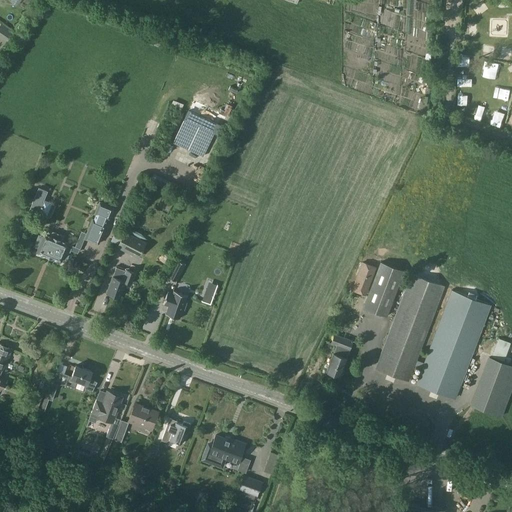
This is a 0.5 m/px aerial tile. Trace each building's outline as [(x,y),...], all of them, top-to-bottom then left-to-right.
[(43,199),(41,206),(38,212),(51,218),(56,205),(43,199)] [(93,219),(85,239),(100,245),(108,225),(105,224),(107,219),(109,220),(114,208),(100,202),(94,215),(97,216),(95,220),(93,219)] [(38,234),(33,246),(38,248),(37,251),(36,250),(36,251),(61,261),(62,258),(66,260),(71,248),(67,246),(68,243),(62,240),(64,236),(52,231),(50,235),(44,233),(43,236),(38,234)] [(142,241),(124,232),(117,246),(134,255),(142,241)] [(176,259),(167,277),(176,281),(185,263),(176,259)] [(380,262),(376,274),(363,307),(387,316),(404,271),(380,262)] [(116,267),(112,276),(106,293),(107,293),(107,295),(116,298),(118,297),(119,297),(125,281),(130,283),(134,273),(127,270),(126,271),(116,267)] [(411,274),(376,368),(409,380),(444,286),(411,274)] [(187,296),(188,296),(173,290),(173,291),(172,294),(167,293),(168,292),(167,292),(163,304),(164,304),(168,306),(165,313),(165,314),(179,319),(180,318),(179,318),(182,309),(184,310),(187,302),(185,302),(187,296)] [(452,290),(416,384),(455,398),(490,305),(452,290)] [(327,371),(326,373),(330,375),(331,373),(339,376),(339,375),(342,374),(343,371),(342,369),(346,358),(350,350),(353,340),(334,333),(330,344),(336,346),(334,353),(332,357),(330,358),(329,361),(330,364),(327,371)] [(0,344),(0,387),(3,379),(0,377),(0,371),(1,370),(3,370),(11,349),(0,344)] [(471,404),(501,416),(511,387),(511,365),(489,357),(471,404)] [(65,384),(73,387),(85,392),(86,388),(86,387),(92,390),(96,381),(89,377),(91,371),(75,365),(71,376),(68,375),(67,377),(65,376),(63,383),(65,384)] [(56,366),(52,377),(63,381),(67,370),(56,366)] [(40,395),(43,386),(34,383),(31,392),(40,395)] [(51,383),(41,410),(45,411),(49,400),(53,401),(58,385),(51,383)] [(102,402),(96,400),(91,413),(97,415),(97,416),(107,420),(109,416),(114,418),(121,398),(106,392),(102,402)] [(157,411),(135,403),(128,420),(151,428),(157,411)] [(168,442),(169,439),(181,444),(184,433),(186,434),(190,424),(183,421),(182,424),(176,422),(176,420),(169,418),(161,440),(168,442)] [(121,420),(114,439),(121,441),(128,422),(121,420)] [(226,439),(216,435),(212,445),(208,444),(203,459),(222,466),(225,458),(238,463),(245,444),(237,441),(237,443),(229,440),(228,441),(226,440),(226,439)] [(156,458),(160,446),(153,443),(148,456),(156,458)] [(245,491),(257,495),(261,483),(244,476),(239,488),(240,489),(238,495),(243,497),(245,491)]
